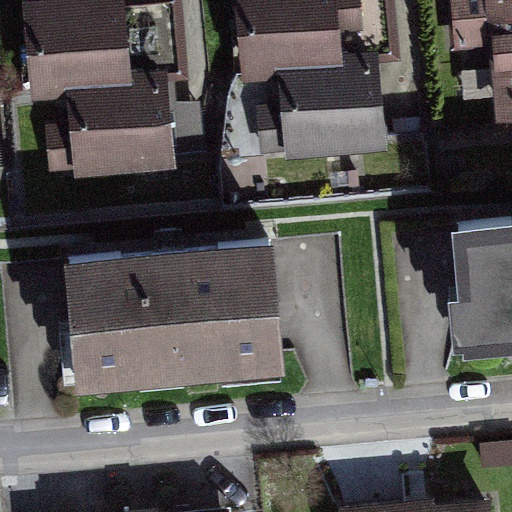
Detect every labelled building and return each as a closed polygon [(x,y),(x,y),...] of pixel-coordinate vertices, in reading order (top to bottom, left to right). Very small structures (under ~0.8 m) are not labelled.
[(73,80),(82,164),(172,155),(164,77),(141,79),(132,0),(27,0),(36,84),(73,80)] [(283,58),(292,141),(375,133),(368,61),(345,63),(338,0),(239,0),(246,61),(283,58)] [(511,0),(484,0),(495,104),(511,102),(511,0)] [(511,201),(454,207),(464,320),(511,315),(511,201)] [(63,244),(73,361),(280,343),(270,226),(63,244)] [(344,506),(344,511),(489,511),(488,493),(344,506)]
